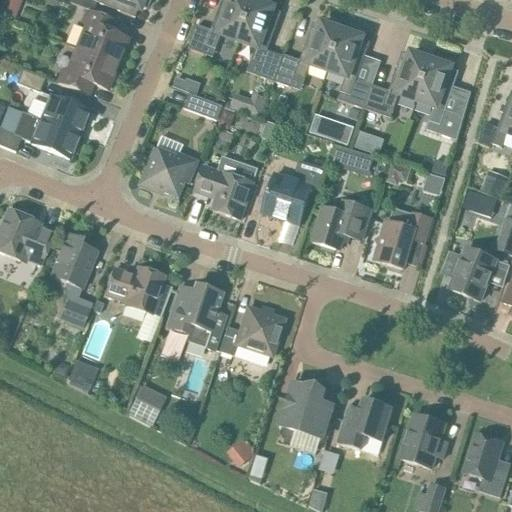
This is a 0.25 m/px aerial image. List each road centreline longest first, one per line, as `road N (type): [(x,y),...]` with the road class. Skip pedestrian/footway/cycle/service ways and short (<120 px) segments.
road 1 (residential): [(511,418),(312,352),(300,326),(308,277)]
road 2 (residential): [(308,277),(98,204)]
road 3 (residential): [(98,204),(183,0)]
road 4 (residential): [(511,357),(308,277)]
